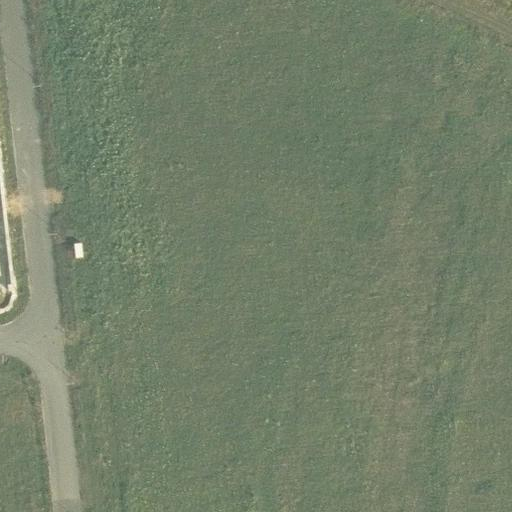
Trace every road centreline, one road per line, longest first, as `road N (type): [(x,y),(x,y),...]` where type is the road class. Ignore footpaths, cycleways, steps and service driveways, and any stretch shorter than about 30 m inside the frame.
road 1 (unclassified): [(52,345),(9,0)]
road 2 (unclassified): [(73,511),(52,345)]
